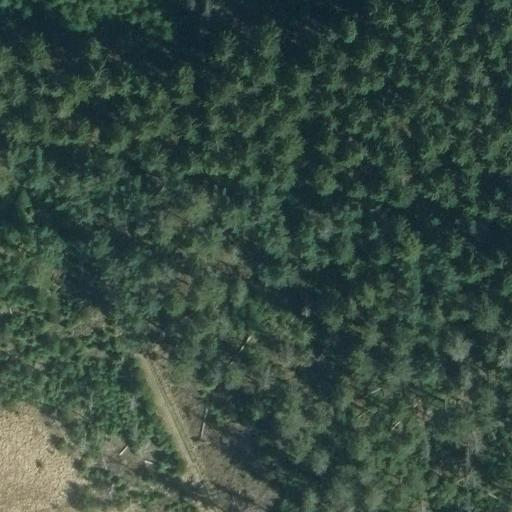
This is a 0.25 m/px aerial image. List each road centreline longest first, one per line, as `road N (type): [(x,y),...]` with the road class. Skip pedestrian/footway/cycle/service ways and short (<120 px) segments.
road 1 (track): [(0,122),(185,160),(511,201)]
road 2 (track): [(211,511),(39,135)]
